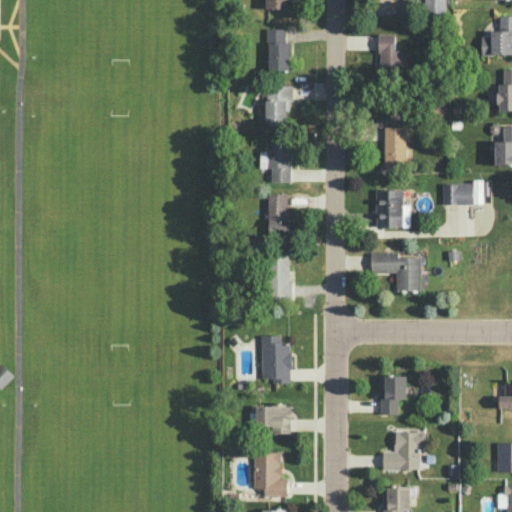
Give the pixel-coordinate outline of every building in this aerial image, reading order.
[(265,0),(291,0),(291,8),(265,8),(265,0)] [(399,0),(378,0),(374,0),(374,13),(400,13),(399,0)] [(445,0),(445,14),(423,15),(423,0),(445,0)] [(499,15),(511,15),(511,53),(494,53),(494,54),(481,54),(481,36),(491,36),(491,30),(499,30),(499,15)] [(265,28),(285,28),(285,42),(290,42),(289,69),(268,69),(268,42),(265,42),(265,28)] [(378,34),(394,34),(394,49),(401,49),(401,68),(398,68),(398,79),(379,78),(380,52),(377,52),(378,34)] [(511,69),(503,69),(503,83),(499,83),(499,92),(497,92),(497,103),(499,103),(499,110),(511,110),(511,69)] [(292,85),(292,100),(289,100),(290,110),(286,110),(286,121),(266,122),(265,99),(267,99),(267,84),(292,85)] [(511,124),(503,124),(503,140),(495,140),(495,164),(511,163),(511,124)] [(384,125),(405,125),(404,167),(384,167),(384,125)] [(266,139),(266,152),(267,152),(266,167),(271,167),(271,181),(292,182),(292,152),(288,152),(288,139),(266,139)] [(442,183),(472,182),(472,203),(442,203),(442,183)] [(376,189),(403,189),(403,215),(402,215),(402,226),(376,226),(376,189)] [(267,193),(287,192),(287,209),(289,209),(289,234),(269,235),(269,218),(267,218),(267,193)] [(370,251),(398,251),(398,256),(420,256),(420,289),(396,290),(396,272),(370,271),(370,251)] [(269,252),(268,299),(290,299),(291,253),(269,252)] [(289,341),(281,341),(280,334),(260,334),(261,379),(272,379),(272,382),(290,381),(289,368),(292,368),(291,350),(289,350),(289,341)] [(0,388),(0,389),(14,375),(1,363),(0,363),(0,388)] [(380,375),(405,375),(405,398),(397,398),(397,413),(380,413),(380,375)] [(511,382),(504,382),(504,395),(499,395),(499,407),(511,407),(511,382)] [(290,405),(256,405),(256,423),(264,423),(264,425),(272,425),(271,432),(289,431),(289,418),(291,418),(290,405)] [(395,430),(417,431),(417,429),(424,430),(424,445),(419,445),(419,468),(411,468),(409,470),(401,470),(400,469),(382,469),(382,451),(397,451),(397,449),(393,449),(394,443),(395,443),(395,430)] [(496,442),(511,441),(511,471),(496,471),(496,442)] [(281,451),(281,461),(279,461),(279,466),(282,466),(282,473),(279,473),(279,477),(288,477),(287,495),(264,495),(264,487),(253,488),(253,453),(264,454),(264,451),(281,451)] [(511,511),(511,484),(503,484),(503,494),(506,494),(506,511),(511,511)] [(409,485),(382,486),(382,511),(401,511),(401,509),(410,509),(409,485)]
